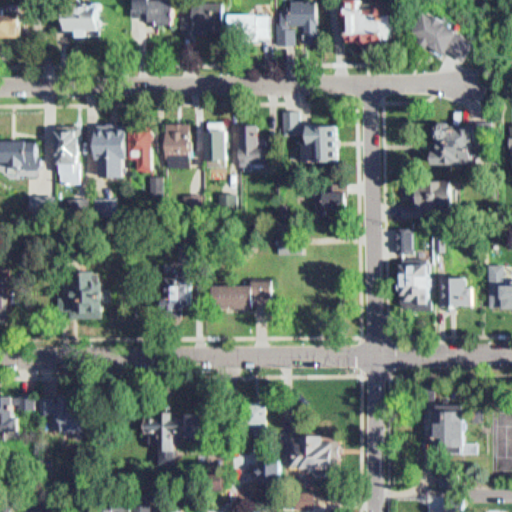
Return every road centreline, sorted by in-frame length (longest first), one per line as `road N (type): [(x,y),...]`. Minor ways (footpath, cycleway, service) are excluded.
road 1 (residential): [(511,353),(0,357)]
road 2 (residential): [(477,82),(0,84)]
road 3 (residential): [(378,511),(380,82)]
